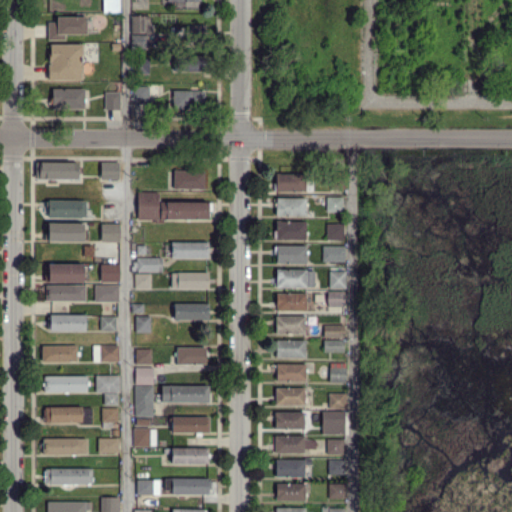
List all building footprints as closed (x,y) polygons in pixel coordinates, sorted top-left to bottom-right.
[(145,35),(145,32),(132,32),(132,16),(144,16),(144,20),(150,20),(150,25),(151,25),(151,34),(145,35)] [(65,40),(48,40),(48,22),(58,23),(58,17),(85,17),(86,34),(65,34),(65,40)] [(187,41),(186,27),(205,26),(206,39),(187,41)] [(133,47),(132,36),(144,36),(144,47),(133,47)] [(49,80),(49,65),(51,65),(51,62),(50,62),(50,53),(51,53),(51,45),(82,45),(82,80),(49,80)] [(206,72),(202,72),(202,70),(175,70),(175,60),(172,60),(172,56),(207,56),(207,58),(213,58),(213,69),(206,69),(206,72)] [(148,73),(133,73),(134,60),(148,60),(148,73)] [(135,103),(135,88),(148,88),(148,103),(135,103)] [(55,108),(55,104),(51,104),(50,91),(53,91),(53,90),(83,90),(84,108),(55,108)] [(203,108),(174,107),(174,91),(203,91),(203,108)] [(119,110),(105,110),(105,92),(119,92),(119,110)] [(76,179),(36,178),(36,163),(77,164),(76,179)] [(101,163),(120,163),(120,179),(101,179),(101,163)] [(174,188),(174,171),(190,171),(190,169),(193,169),(193,171),(204,171),(204,188),(174,188)] [(278,192),(276,192),(276,190),(275,190),(275,176),(277,176),(277,173),(279,173),(279,175),(294,175),(306,175),(306,181),(311,181),(311,191),(294,191),(278,191),(278,192)] [(343,189),(330,189),(330,173),(344,173),(343,189)] [(163,223),(155,223),(155,220),(138,220),(138,193),(158,193),(158,219),(160,219),(160,203),(208,203),(208,219),(163,219),(163,223)] [(342,211),(327,211),(327,198),(342,198),(342,211)] [(294,215),(277,215),(277,213),(275,213),(275,200),(278,200),(278,199),(294,199),(305,199),(305,202),(307,202),(307,205),(306,205),(306,215),(294,215)] [(87,217),(44,218),(44,201),(86,202),(87,217)] [(281,240),(276,240),(276,237),(274,237),(274,224),(277,224),(277,221),(280,221),(280,223),(294,223),(306,223),(306,231),(307,231),(307,234),(306,234),(305,238),(294,238),(281,238),(281,240)] [(83,239),(44,240),(44,224),(82,224),(83,239)] [(343,239),(327,239),(327,224),(343,224),(343,239)] [(119,240),(104,240),(104,225),(119,226),(119,240)] [(208,258),(172,257),(172,242),(208,243),(208,258)] [(146,255),(142,255),(142,252),(132,252),(132,243),(146,243),(146,255)] [(294,263),(277,263),(277,261),(274,261),(274,246),(294,246),(306,246),(306,263),(294,263)] [(345,262),(323,262),(323,246),(345,246),(345,262)] [(162,272),(133,271),(133,267),(135,267),(135,262),(138,262),(138,258),(162,259),(162,272)] [(84,279),(48,279),(48,266),(84,266),(84,279)] [(293,286),(275,286),(275,271),(277,271),(277,269),(280,269),(280,270),(294,271),(306,271),(306,278),(313,278),(313,286),(293,286)] [(345,288),(330,288),(330,272),(345,272),(345,288)] [(172,288),(172,273),(208,273),(207,287),(172,288)] [(151,288),(135,288),(135,274),(151,274),(151,288)] [(94,301),(95,285),(118,285),(118,301),(94,301)] [(85,301),(46,301),(47,286),(85,286),(85,301)] [(344,306),(328,306),(329,291),(344,292),(344,306)] [(293,310),(277,310),(277,294),(293,294),(306,295),(306,310),(293,310)] [(143,312),(133,312),(133,304),(143,304),(143,312)] [(209,320),(175,320),(176,305),(209,305),(209,320)] [(50,331),(50,329),(48,329),(48,318),(51,318),(51,316),(85,316),(85,331),(50,331)] [(116,330),(101,330),(101,316),(116,316),(116,330)] [(149,332),(136,332),(136,317),(150,317),(149,332)] [(293,333),(277,333),(277,317),(293,317),(304,317),(304,321),(306,321),(306,324),(304,324),(304,333),(293,333)] [(343,337),(325,337),(325,325),(344,325),(343,337)] [(305,357),(293,357),(277,357),(277,341),(293,341),(306,341),(305,357)] [(343,352),(324,352),(324,341),(343,341),(343,352)] [(76,361),(42,361),(43,347),(77,347),(77,352),(80,352),(80,356),(76,356),(76,361)] [(118,361),(93,361),(93,347),(118,347),(118,361)] [(205,364),(177,364),(177,361),(176,361),(176,359),(178,359),(178,355),(175,355),(175,353),(178,353),(178,348),(206,348),(205,364)] [(151,363),(136,363),(136,350),(151,350),(151,363)] [(345,382),(331,382),(331,363),(345,363),(345,382)] [(293,381),(277,381),(277,379),(276,379),(276,372),(277,372),(277,365),(293,365),(306,365),(306,381),(293,381)] [(153,384),(136,384),(136,368),(153,368),(153,384)] [(118,392),(96,392),(96,376),(118,376),(118,392)] [(86,391),(45,391),(45,377),(87,377),(86,391)] [(154,406),(135,406),(135,386),(152,386),(152,402),(154,402),(154,406)] [(208,402),(171,401),(171,399),(169,399),(169,395),(171,395),(171,390),(169,389),(169,388),(171,388),(171,387),(208,387),(208,402)] [(305,404),(292,404),(277,404),(277,395),(275,395),(275,390),(276,390),(276,389),(292,389),(305,389),(305,404)] [(118,404),(104,404),(105,394),(118,394),(118,404)] [(345,408),(329,407),(330,394),(345,394),(345,408)] [(152,415),(136,415),(136,407),(152,407),(152,415)] [(92,425),(80,425),(80,423),(49,423),(45,423),(45,421),(43,421),(43,417),(45,417),(45,415),(43,415),(43,410),(44,410),(44,408),(82,408),(82,409),(92,409),(92,425)] [(112,428),(103,428),(103,423),(102,423),(102,409),(118,409),(118,422),(112,422),(112,428)] [(303,429),(292,429),(275,428),(275,427),(274,427),(274,421),(275,421),(275,413),(292,413),(304,413),(303,429)] [(340,430),(334,430),(334,427),(328,427),(328,413),(342,413),(342,427),(340,427),(340,430)] [(151,426),(136,426),(136,417),(151,417),(151,426)] [(202,436),(197,436),(197,433),(172,433),(172,421),(169,421),(169,418),(172,418),(172,417),(209,417),(209,433),(202,433),(202,436)] [(150,448),(133,447),(134,428),(150,428),(150,430),(157,430),(157,446),(150,446),(150,448)] [(275,453),(274,436),(292,436),(305,436),(305,442),(316,442),(316,449),(305,449),(305,453),(292,453),(275,453)] [(43,456),(43,438),(76,438),(76,440),(87,440),(87,454),(76,454),(76,456),(43,456)] [(116,452),(101,452),(101,438),(116,438),(116,452)] [(343,455),(327,455),(326,439),(343,439),(343,455)] [(208,464),(166,463),(166,454),(164,454),(164,448),(208,448),(208,464)] [(327,474),(327,458),(344,459),(344,474),(327,474)] [(276,477),(276,460),(292,459),(304,460),(304,477),(292,477),(276,477)] [(150,478),(135,478),(135,463),(150,463),(150,478)] [(71,489),(67,489),(68,486),(63,486),(63,485),(50,485),(50,484),(45,484),(45,482),(44,482),(44,472),(45,471),(45,470),(50,470),(50,468),(88,468),(88,469),(92,469),(92,483),(88,483),(88,485),(73,485),(73,487),(71,487),(71,489)] [(208,495),(171,495),(171,491),(164,490),(164,480),(172,480),(172,479),(209,479),(209,482),(211,482),(211,490),(208,490),(208,495)] [(154,495),(136,495),(136,480),(154,480),(154,481),(159,481),(159,494),(154,494),(154,495)] [(344,499),(328,498),(328,483),(344,483),(344,499)] [(276,501),(277,484),(292,484),(306,484),(306,501),(291,501),(276,501)] [(119,511),(100,511),(101,497),(119,497),(119,511)] [(86,511),(47,511),(48,502),(92,502),(92,510),(86,510),(86,511)]
